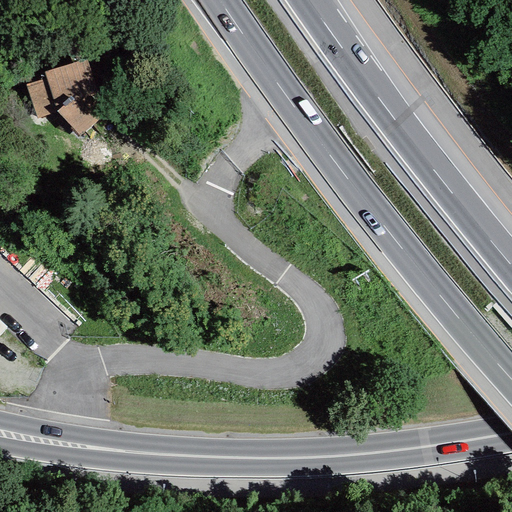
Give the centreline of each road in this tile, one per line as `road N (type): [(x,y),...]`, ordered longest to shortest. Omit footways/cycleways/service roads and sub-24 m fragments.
road 1 (secondary): [(511,432),(259,454),(0,429)]
road 2 (motorway): [(218,0),(395,243),(511,378)]
road 3 (motorway): [(511,266),(307,0)]
